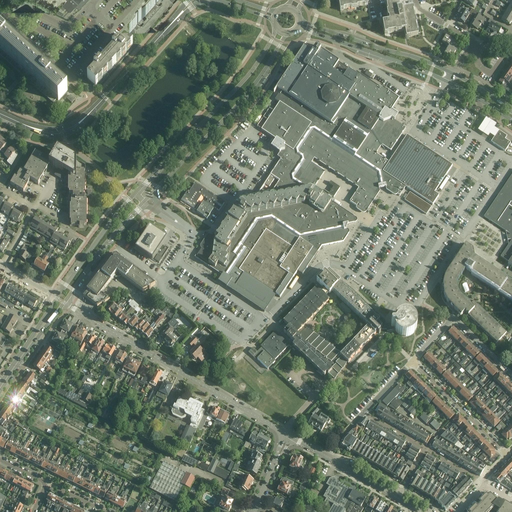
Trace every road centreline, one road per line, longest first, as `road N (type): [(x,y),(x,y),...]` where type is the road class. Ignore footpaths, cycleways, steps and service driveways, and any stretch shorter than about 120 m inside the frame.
road 1 (unclassified): [(384,295),(325,264),(239,340),(163,290),(163,281)]
road 2 (tertiary): [(285,433),(63,302)]
road 3 (secondary): [(277,29),(250,72),(137,191)]
road 4 (secondary): [(148,197),(241,100),(286,34)]
road 5 (unclassified): [(495,186),(414,306),(384,295)]
road 6 (secondary): [(454,74),(299,20)]
road 7 (residential): [(0,18),(69,77),(112,28)]
road 8 (unclassified): [(384,295),(469,168)]
road 9 (unclassified): [(247,134),(264,146),(260,162),(213,229),(193,233)]
road 10 (residential): [(507,456),(412,361)]
road 11 (secondary): [(137,191),(56,298)]
road 12 (secondary): [(63,302),(144,202)]
